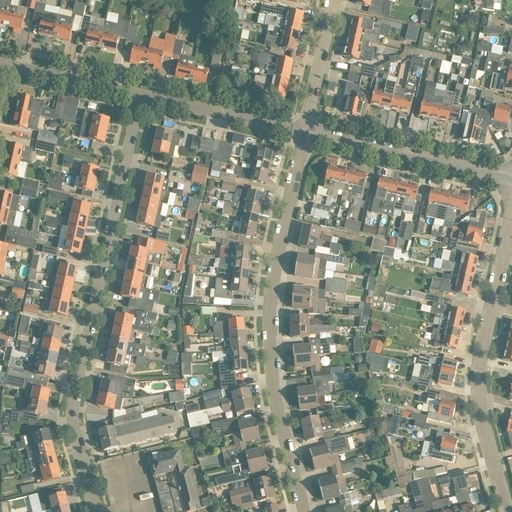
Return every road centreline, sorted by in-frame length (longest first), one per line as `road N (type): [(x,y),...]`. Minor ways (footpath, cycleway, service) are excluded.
road 1 (residential): [(94,511),(73,428),(75,396),(138,93)]
road 2 (residential): [(307,511),(277,396),(270,301),(303,130)]
road 3 (residential): [(509,511),(478,364),(511,215)]
road 4 (residential): [(511,178),(303,130)]
road 5 (residential): [(303,130),(138,93)]
road 6 (residential): [(138,93),(0,62)]
road 7 (residential): [(303,130),(332,0)]
